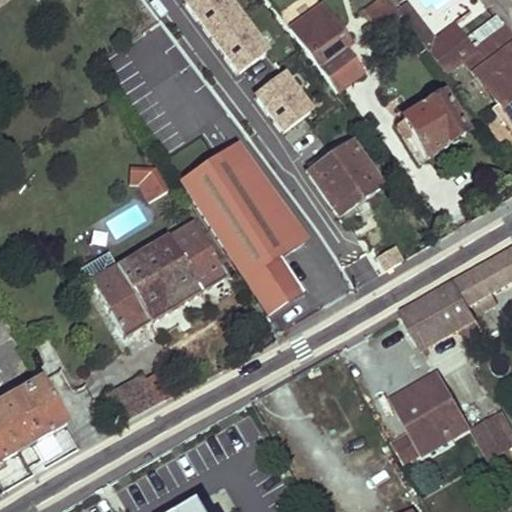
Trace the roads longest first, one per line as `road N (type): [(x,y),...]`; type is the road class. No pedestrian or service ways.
road 1 (residential): [(10,511),(511,227)]
road 2 (residential): [(256,511),(230,476),(154,511)]
